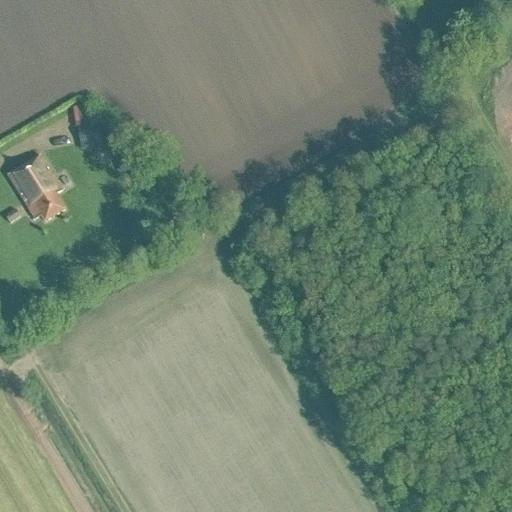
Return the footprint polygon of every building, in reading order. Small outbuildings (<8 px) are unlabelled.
[(78,130),(96,127),(93,110),(75,112),(78,130)] [(80,144),(104,140),(102,127),(96,127),(78,130),(80,144)] [(131,153),(116,155),(118,166),(133,164),(131,153)] [(45,223),(65,211),(56,196),(62,192),(40,157),(8,177),(35,221),(41,217),(45,223)] [(11,225),(20,218),(15,211),(6,217),(11,225)]
